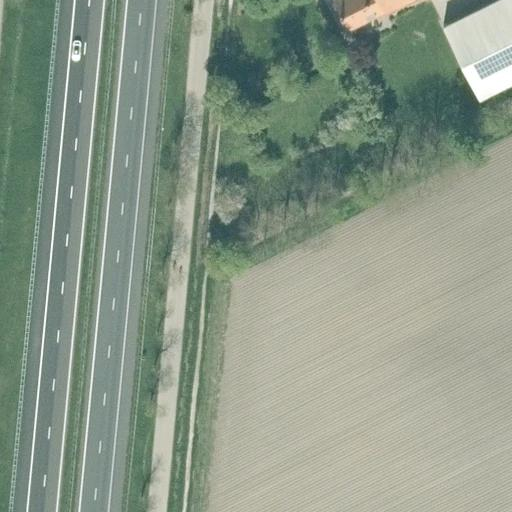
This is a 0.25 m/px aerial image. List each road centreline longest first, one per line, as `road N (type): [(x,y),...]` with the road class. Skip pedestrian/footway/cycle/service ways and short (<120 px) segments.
road 1 (motorway): [(94,511),(142,0)]
road 2 (motorway): [(89,0),(42,511)]
road 3 (unclassified): [(156,511),(203,0)]
